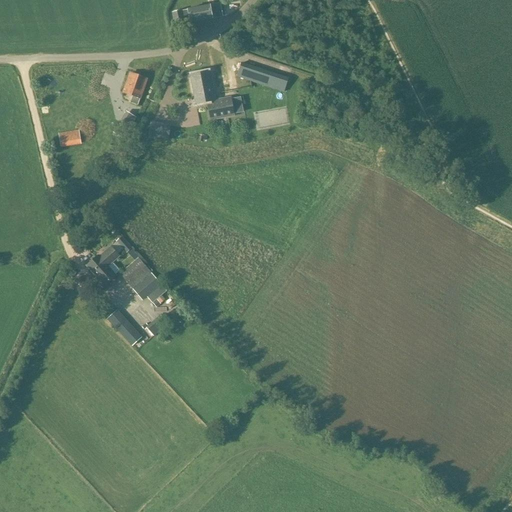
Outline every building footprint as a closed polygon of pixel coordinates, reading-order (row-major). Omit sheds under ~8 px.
[(187,11),(189,23),(189,24),(223,17),(220,4),(187,11)] [(189,24),(189,23),(187,11),(173,13),(176,34),(186,32),(184,24),(186,24),(186,25),(189,24)] [(237,76),(284,91),(288,78),(242,63),(237,76)] [(196,105),(207,103),(210,121),(234,116),(231,98),(216,101),(210,73),(191,76),(196,105)] [(138,106),(140,99),(147,80),(130,74),(124,93),(133,97),(130,103),(138,106)] [(50,121),(45,121),(46,131),(116,122),(113,101),(48,109),(50,121)] [(161,125),(151,123),(149,138),(159,139),(161,125)] [(61,149),(81,145),(79,131),(59,134),(61,149)] [(126,253),(132,248),(122,237),(116,242),(126,253)] [(99,257),(87,267),(104,287),(117,277),(108,267),(120,258),(111,248),(100,258),(99,257)] [(120,274),(132,288),(142,300),(150,294),(148,292),(159,282),(139,258),(120,274)] [(161,304),(157,300),(153,303),(157,308),(161,304)] [(134,345),(144,336),(118,309),(108,319),(134,345)] [(143,322),(146,325),(153,318),(150,315),(143,322)] [(150,330),(156,336),(163,329),(157,323),(150,330)]
